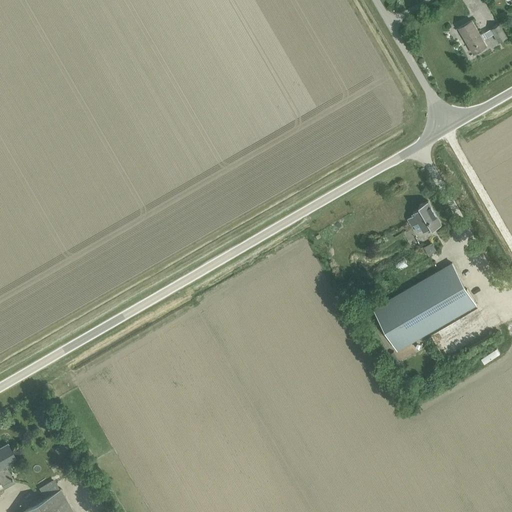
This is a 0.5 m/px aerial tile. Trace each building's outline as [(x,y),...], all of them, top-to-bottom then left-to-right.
[(458,28),(473,54),(486,46),(471,20),(458,28)] [(485,32),(488,37),(493,34),(498,42),(507,37),(499,24),(485,32)] [(418,206),(420,208),(413,212),(414,214),(407,218),(412,226),(419,223),(424,231),(431,227),(432,230),(441,224),(427,201),(418,206)] [(374,308),(397,350),(476,305),(452,263),(374,308)] [(63,441),(54,450),(61,456),(70,447),(63,441)] [(0,449),(0,481),(2,485),(11,479),(11,480),(12,479),(11,478),(4,466),(16,459),(7,444),(6,444),(7,445),(0,449)] [(19,511),(73,511),(60,489),(19,511)]
